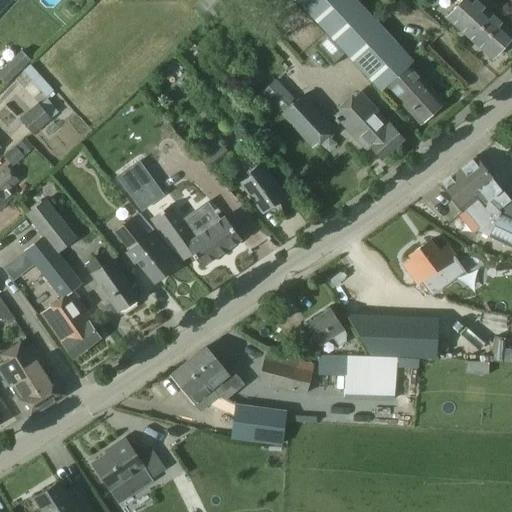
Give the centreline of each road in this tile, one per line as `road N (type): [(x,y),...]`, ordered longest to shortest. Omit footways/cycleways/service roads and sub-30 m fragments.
road 1 (tertiary): [(85,404),(373,217),(511,99)]
road 2 (residential): [(85,404),(0,283)]
